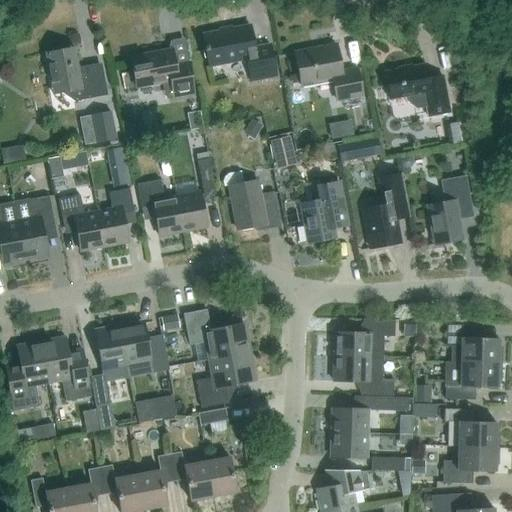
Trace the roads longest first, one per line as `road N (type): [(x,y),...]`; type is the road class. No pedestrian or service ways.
road 1 (residential): [(302,291),(219,269),(0,312)]
road 2 (residential): [(280,511),(300,395),(302,291)]
road 3 (residential): [(511,302),(476,288),(335,297),(302,291)]
road 4 (unclassified): [(511,41),(382,0)]
